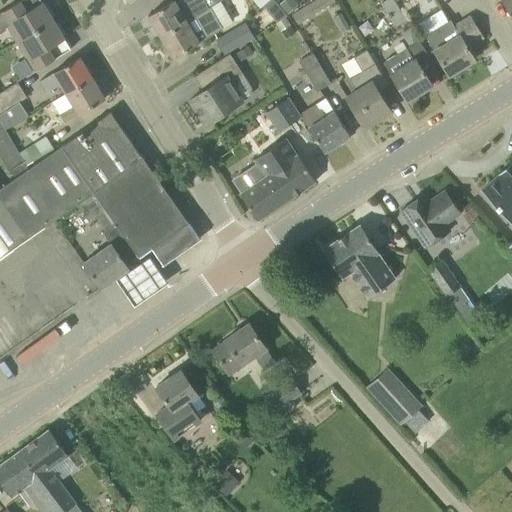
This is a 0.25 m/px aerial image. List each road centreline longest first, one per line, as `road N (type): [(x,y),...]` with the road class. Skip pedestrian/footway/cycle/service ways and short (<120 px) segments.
road 1 (unclassified): [(458,511),(241,255)]
road 2 (tertiary): [(241,255),(511,91)]
road 3 (tertiary): [(0,420),(241,255)]
road 4 (residential): [(241,255),(104,0)]
